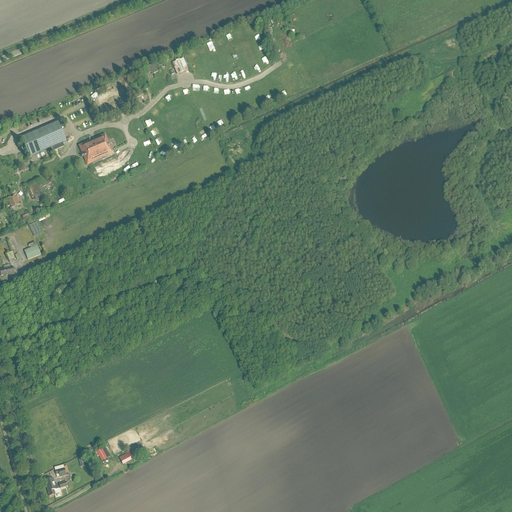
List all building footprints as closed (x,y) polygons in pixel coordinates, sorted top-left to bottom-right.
[(176,62),(172,64),(177,75),(180,73),(184,71),(184,72),(188,70),(183,59),(180,60),(179,60),(175,61),(176,62)] [(150,73),(152,75),(158,72),(154,64),(148,68),(145,69),(148,74),(150,73)] [(58,123),(21,139),(29,158),(66,142),(58,123)] [(70,137),(66,144),(71,147),(75,140),(70,137)] [(87,165),(112,154),(105,137),(80,147),(87,165)] [(15,197),(6,200),(4,201),(6,208),(11,206),(12,209),(19,206),(15,197)] [(42,233),(37,222),(29,226),(34,237),(42,233)] [(37,246),(24,251),(28,261),(41,255),(37,246)] [(0,269),(0,272),(1,276),(5,275),(5,276),(14,274),(12,267),(0,269)] [(141,447),(119,459),(123,465),(141,455),(139,452),(143,450),(141,447)] [(96,452),(101,461),(107,459),(102,449),(96,452)] [(64,469),(55,472),(56,475),(59,474),(60,477),(66,476),(64,469)] [(45,481),(49,497),(55,495),(60,493),(59,489),(58,489),(57,484),(55,485),(53,479),(45,481)]
